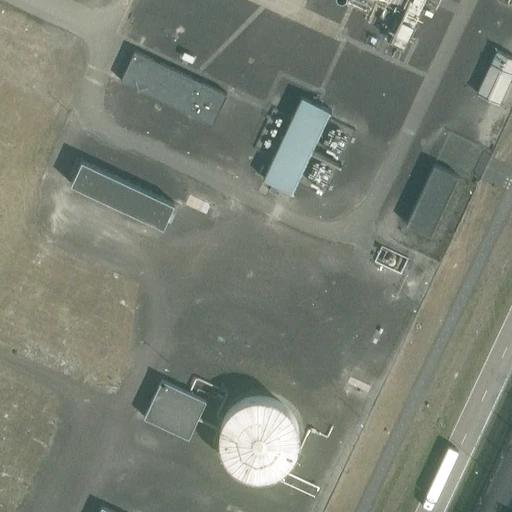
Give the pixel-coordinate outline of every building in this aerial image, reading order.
[(215,124),(229,93),(136,49),(121,80),(215,124)] [(476,93),(498,103),(511,73),(511,57),(497,50),(476,93)] [(332,110),(303,96),(264,179),(294,193),(332,110)] [(163,226),(173,202),(81,159),(70,183),(163,226)] [(430,235),(458,175),(433,164),(406,224),(430,235)] [(144,416),(190,437),(208,399),(163,378),(144,416)] [(298,442),(299,434),(298,426),(296,418),(292,411),(287,405),(281,400),(274,396),(267,393),(259,392),(251,393),(243,394),(236,398),(229,402),(224,408),(219,415),(216,422),(215,430),(215,438),(217,446),(219,453),(224,460),(229,466),(236,470),(243,474),(251,476),(259,476),(267,475),(274,472),(281,468),(287,463),(292,457),(296,450),(298,442)]
